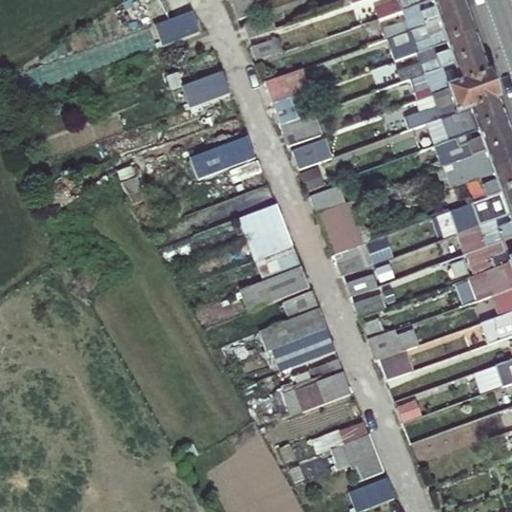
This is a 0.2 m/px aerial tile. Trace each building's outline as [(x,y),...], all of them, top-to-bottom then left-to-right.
[(265,12),(260,0),(248,0),(232,6),(238,22),(265,12)] [(374,9),(378,20),(401,12),(434,0),(397,0),(398,1),(374,9)] [(434,0),(401,12),(406,24),(382,32),(385,41),(387,41),(465,13),(460,0),(434,0)] [(190,11),(154,26),(162,46),(199,31),(190,11)] [(389,48),(394,63),(417,54),(473,34),(465,13),(393,39),(395,46),(389,48)] [(274,31),(270,19),(244,27),(248,40),(274,31)] [(417,54),(420,63),(397,71),(401,84),(424,76),(480,56),(473,34),(417,54)] [(393,39),(387,41),(389,48),(395,46),(393,39)] [(282,52),(277,40),(252,49),(256,61),(282,52)] [(424,76),(428,87),(399,96),(403,107),(432,97),(488,77),(480,56),(424,76)] [(292,74),(287,60),(258,70),(263,84),(264,84),(292,74)] [(309,93),(302,71),(292,74),(264,84),(272,107),(309,93)] [(223,76),(184,89),(192,112),(231,98),(223,76)] [(432,97),(436,109),(403,120),(405,123),(407,132),(441,121),(496,101),(488,77),(432,97)] [(313,115),(307,98),(274,110),(280,127),(313,115)] [(504,122),(496,101),(441,121),(449,143),(504,122)] [(320,137),(313,115),(280,127),(287,148),(320,137)] [(154,122),(111,137),(117,155),(160,140),(154,122)] [(511,143),(504,122),(449,143),(451,151),(438,155),(443,169),(511,143)] [(407,132),(405,123),(397,125),(400,134),(407,132)] [(196,179),(254,158),(245,136),(187,157),(196,179)] [(324,141),(291,153),(297,172),(331,159),(324,141)] [(443,169),(446,179),(436,183),(440,194),(478,179),(511,167),(511,144),(511,143),(443,169)] [(511,167),(478,179),(486,201),(511,191),(511,167)] [(143,202),(135,179),(120,185),(132,206),(143,202)] [(345,205),(338,188),(308,198),(315,216),(345,205)] [(475,217),(453,225),(457,235),(478,227),(511,214),(511,191),(486,201),(471,206),(475,217)] [(324,236),(357,224),(348,204),(345,205),(315,216),(324,236)] [(511,214),(478,227),(486,248),(511,238),(511,214)] [(284,228),(251,240),(259,261),(292,249),(284,228)] [(465,256),(474,277),(511,263),(511,238),(486,248),(465,256)] [(301,270),(292,249),(259,261),(268,283),(301,270)] [(367,268),(362,255),(336,265),(341,278),(367,268)] [(511,263),(474,277),(469,279),(478,302),(479,302),(511,289),(511,263)] [(309,291),(301,270),(268,283),(240,293),(249,314),(309,291)] [(376,288),(371,276),(346,285),(351,298),(376,288)] [(511,289),(479,302),(486,323),(511,313),(511,289)] [(318,312),(311,294),(285,304),(291,322),(318,312)] [(384,309),(380,296),(353,305),(357,318),(384,309)] [(325,331),(318,312),(291,322),(259,334),(266,351),(273,349),(325,331)] [(511,313),(486,323),(481,324),(489,346),(511,337),(511,313)] [(325,331),(273,349),(283,372),(335,354),(325,331)] [(418,347),(412,331),(395,337),(393,332),(367,342),(375,362),(377,361),(405,352),(418,347)] [(412,373),(405,352),(377,361),(385,382),(412,373)] [(342,375),(337,361),(311,371),(316,385),(342,375)] [(511,384),(511,361),(495,367),(502,388),(511,384)] [(342,375),(316,385),(295,392),(303,414),(350,397),(342,375)] [(338,436),(343,448),(369,439),(364,426),(338,436)] [(377,459),(369,439),(343,448),(351,469),(377,459)] [(351,469),(343,448),(335,451),(342,472),(351,469)] [(383,474),(377,459),(351,469),(357,484),(383,474)] [(385,477),(347,493),(355,511),(361,511),(394,498),(385,477)]
